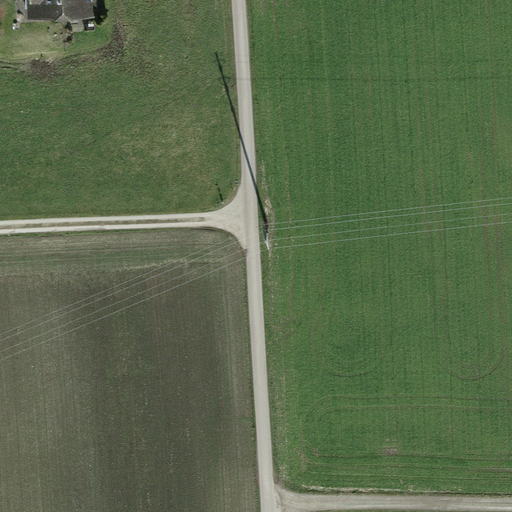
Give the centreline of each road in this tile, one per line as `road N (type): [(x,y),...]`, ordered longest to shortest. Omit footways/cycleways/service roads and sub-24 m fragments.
road 1 (track): [(267,511),(250,217)]
road 2 (track): [(250,217),(0,229)]
road 3 (track): [(511,507),(266,502)]
road 4 (track): [(250,217),(238,0)]
